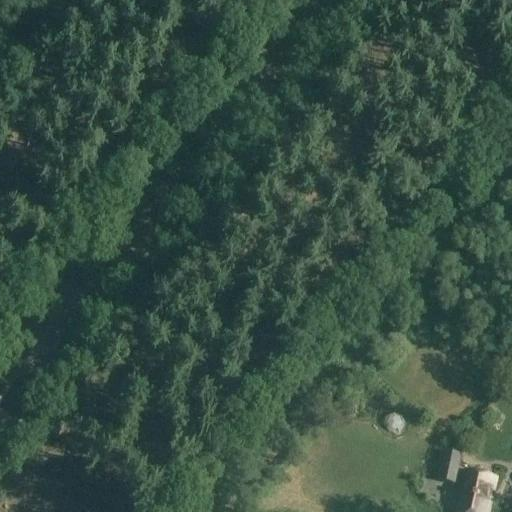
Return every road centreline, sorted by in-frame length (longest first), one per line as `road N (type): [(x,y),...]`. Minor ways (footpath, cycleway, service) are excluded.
road 1 (track): [(0,392),(319,0)]
road 2 (track): [(225,511),(511,172)]
